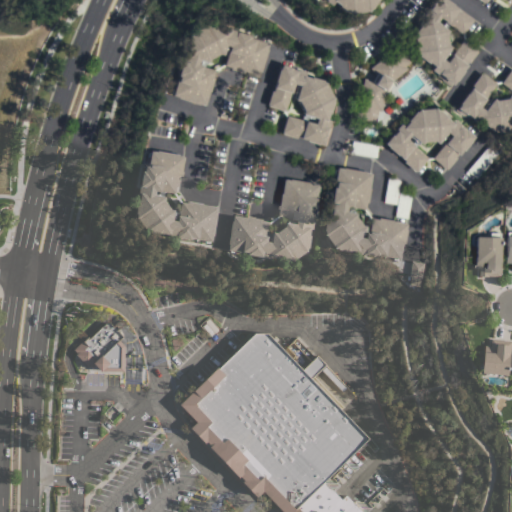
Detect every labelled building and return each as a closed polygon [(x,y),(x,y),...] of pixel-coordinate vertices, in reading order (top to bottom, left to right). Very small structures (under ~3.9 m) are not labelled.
[(350,15),(347,13),(346,14),(335,6),(336,5),(331,2),(328,6),(322,1),(322,0),(375,0),(369,10),(367,9),(366,12),(365,12),(351,14),(350,15)] [(410,37),(412,34),(411,33),(419,23),(420,24),(424,18),(420,15),(424,10),(430,14),(430,13),(426,10),(430,5),(429,4),(432,0),(444,0),(451,5),(450,5),(456,9),(455,10),(457,12),(459,10),(470,19),(470,20),(471,21),(460,35),(437,18),(434,22),(446,31),(443,34),(445,45),(448,47),(440,59),(444,63),(461,40),(476,50),(467,63),(466,63),(460,71),(461,71),(454,82),(453,82),(450,85),(441,79),(442,78),(435,73),(435,74),(429,70),(432,66),(427,63),(426,64),(415,56),(416,55),(413,53),(413,51),(411,38),(410,37)] [(264,49),(266,50),(259,72),(258,71),(256,77),(242,73),(242,74),(228,69),(228,68),(222,66),(226,53),(225,52),(226,47),(224,47),(221,55),(219,54),(219,56),(215,55),(206,59),(204,65),(194,62),(193,65),(212,71),(210,77),(212,78),(208,92),(206,92),(202,106),(175,99),(175,97),(169,96),(174,77),(178,61),(183,63),(183,62),(177,60),(179,53),(181,53),(183,48),(182,47),(186,35),(187,35),(188,32),(189,32),(202,26),(202,23),(206,25),(206,24),(219,28),(218,29),(224,31),(225,29),(232,31),(230,37),(231,37),(233,32),(248,37),(247,38),(266,44),(264,49)] [(380,112),(376,111),(374,123),(354,119),(362,78),(370,80),(374,75),(369,68),(397,47),(409,63),(404,66),(406,69),(390,82),(390,83),(385,91),(384,92),(380,112)] [(330,101),(331,102),(327,114),(326,114),(324,120),(329,121),(326,128),(320,126),(320,127),(325,128),(323,135),(324,135),(321,146),(316,144),(316,145),(304,141),(304,140),(297,139),(298,138),(295,137),(294,138),(280,134),(280,133),(279,133),(285,116),(312,124),(313,119),(300,115),(301,111),(295,101),(292,100),(296,86),(291,84),(283,111),(265,107),(266,105),(265,105),(269,91),(271,92),(272,88),(271,88),(273,82),(272,82),(276,69),(277,69),(278,65),(289,68),(289,69),(295,71),(293,76),(294,77),(296,70),(303,72),(302,77),(308,79),(308,77),(320,81),(320,82),(323,83),(323,84),(331,97),(330,101)] [(494,132),(493,133),(482,125),(483,124),(478,120),(475,124),(469,120),(470,119),(464,114),(464,115),(454,109),(457,105),(457,104),(464,94),(465,94),(471,86),(470,86),(478,74),(479,74),(480,73),(495,84),(478,108),(482,111),(491,99),(494,101),(504,99),(507,96),(511,99),(511,92),(499,83),(509,69),(510,69),(511,68),(511,132),(511,131),(496,133),(494,132)] [(435,111),(436,109),(446,118),(446,119),(450,123),(453,119),(459,124),(454,130),(455,130),(458,126),(463,130),(464,130),(472,137),(469,141),(470,141),(462,151),(460,150),(454,157),(455,158),(445,170),(431,158),(449,136),(445,133),(435,144),(433,141),(422,142),(419,145),(408,135),(404,140),(426,158),(414,172),(414,171),(413,172),(402,162),(403,161),(400,159),(395,155),(394,156),(385,147),(382,144),(389,135),(390,136),(394,131),(398,134),(399,134),(394,129),(398,124),(402,127),(406,122),(405,121),(413,111),(414,112),(417,109),(418,110),(430,109),(430,110),(433,108),(435,111)] [(477,179),(467,171),(494,139),(504,148),(477,179)] [(349,154),(351,141),(377,145),(375,158),(349,154)] [(178,172),(180,172),(177,186),(175,186),(174,193),(160,190),(160,192),(155,191),(155,193),(164,195),(163,200),(170,209),(174,210),(174,211),(175,211),(173,221),(176,221),(177,215),(178,215),(180,202),(187,203),(188,201),(202,203),(202,204),(216,206),(215,213),(216,213),(212,235),(211,241),(191,238),(190,239),(176,237),(177,232),(175,231),(174,238),(161,235),(148,232),(148,231),(145,231),(145,229),(137,218),(135,217),(136,214),(135,214),(137,201),(138,201),(139,194),(137,194),(138,187),(144,188),(144,187),(139,186),(142,171),(143,171),(146,151),(153,152),(153,151),(175,155),(175,156),(181,157),(178,172)] [(324,235),(324,230),(323,230),(325,218),(327,218),(328,212),(326,211),(327,204),(330,188),(331,188),(334,175),(332,174),(333,170),(334,170),(335,168),(341,169),(341,168),(364,172),(363,173),(369,174),(367,189),(368,189),(365,203),(364,203),(363,210),(349,207),(348,208),(343,207),(343,212),(353,214),(352,217),(359,226),(362,227),(360,237),(365,238),(365,232),(367,233),(369,219),(376,220),(376,218),(390,220),(390,221),(404,224),(403,230),(405,230),(401,253),(400,253),(399,258),(379,255),(379,256),(364,254),(365,248),(364,248),(363,254),(358,254),(358,251),(349,250),(349,251),(337,249),(337,248),(333,247),(333,246),(325,235),(324,235)] [(386,177),(395,179),(395,180),(398,180),(398,181),(399,181),(395,205),(382,203),(386,177)] [(293,261),(289,260),(289,261),(276,259),(276,258),(270,257),(270,259),(263,257),(264,251),(262,251),(262,256),(246,254),(247,252),(227,249),(228,243),(227,243),(231,221),(232,221),(233,215),(247,217),(247,216),(262,218),(261,221),(269,222),(266,241),(270,242),(272,232),(276,232),(285,226),(285,222),(295,224),(296,219),(290,219),(290,218),(277,216),(278,208),(276,208),(279,194),(280,194),(282,179),(288,180),(288,179),(311,183),(311,184),(317,185),(313,205),(314,205),(312,220),(307,220),(307,221),(313,222),(312,229),(310,228),(309,235),(310,235),(308,248),(306,248),(306,251),(304,251),(293,259),(293,261)] [(406,219),(393,217),(398,192),(410,195),(406,219)] [(488,238),(488,233),(498,233),(498,238),(499,238),(498,261),(500,261),(499,276),(487,276),(478,276),(478,268),(472,267),(473,237),(488,238)] [(511,236),(503,236),(503,264),(508,264),(508,271),(511,271),(511,236)] [(411,261),(424,263),(421,278),(420,278),(418,286),(408,285),(410,277),(408,276),(411,261)] [(217,328),(210,334),(201,324),(208,318),(217,328)] [(88,365),(87,365),(75,354),(76,353),(73,349),(82,340),(83,341),(87,337),(89,339),(105,322),(109,322),(113,326),(115,324),(119,328),(116,330),(122,336),(119,340),(123,345),(123,371),(100,371),(99,369),(93,363),(91,368),(88,365)] [(283,511),(262,491),(256,497),(242,482),(243,480),(239,476),(238,477),(208,447),(210,445),(206,441),(204,443),(189,428),(196,421),(179,404),(217,367),(218,368),(253,333),(267,333),(302,369),(316,355),(325,364),(310,378),(367,438),(323,481),(341,499),(345,495),(352,503),(354,501),(362,509),(361,510),(362,511),(283,511)] [(481,372),(483,345),(489,346),(490,339),(510,341),(507,375),(481,372)] [(345,387),(341,391),(321,370),(324,366),(345,387)]
